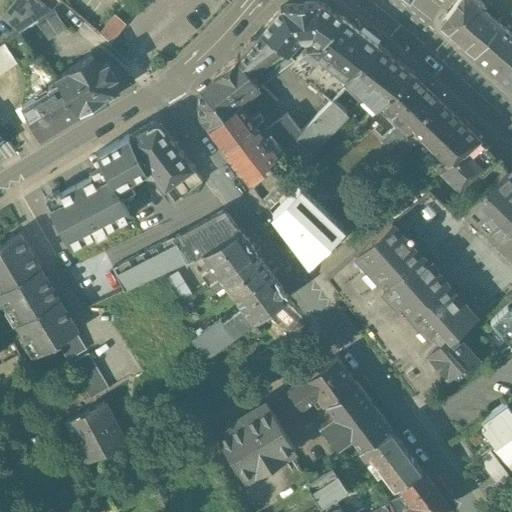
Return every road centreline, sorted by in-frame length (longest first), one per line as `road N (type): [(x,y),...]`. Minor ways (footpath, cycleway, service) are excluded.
road 1 (residential): [(469,511),(166,84)]
road 2 (unclassified): [(0,186),(166,84)]
road 3 (tertiary): [(412,28),(511,119)]
road 4 (residential): [(166,84),(260,0)]
